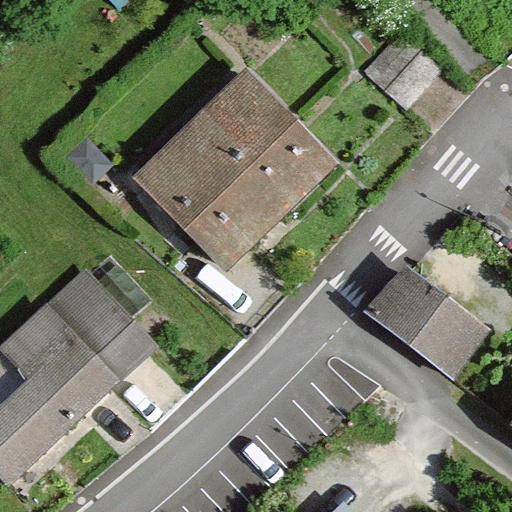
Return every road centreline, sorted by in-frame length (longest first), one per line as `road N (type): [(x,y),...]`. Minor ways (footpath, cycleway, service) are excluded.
road 1 (residential): [(115,511),(253,386),(317,311)]
road 2 (residential): [(317,311),(511,120)]
road 3 (residential): [(317,311),(511,459)]
